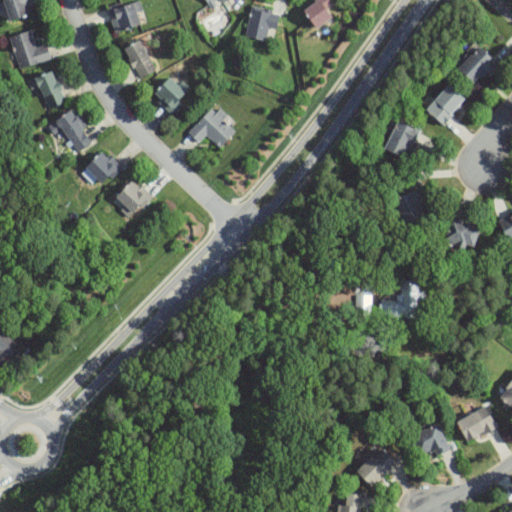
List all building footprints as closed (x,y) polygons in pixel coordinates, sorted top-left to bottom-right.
[(3,0),(9,21),(34,14),(30,0),(3,0)] [(137,14),(143,11),(139,0),(136,0),(108,10),(116,33),(141,24),(137,14)] [(318,29),(332,17),(318,0),(316,0),(304,11),(318,29)] [(246,37),(267,41),(269,29),(276,30),(279,12),(252,7),(246,37)] [(20,69),(51,60),(47,45),(37,48),(32,31),(11,37),(20,69)] [(156,71),(141,40),(124,48),(139,79),(156,71)] [(458,68),(473,84),(485,73),(489,78),(500,68),(481,47),(458,68)] [(35,77),(48,109),(66,102),(54,70),(35,77)] [(171,112),(188,94),(170,77),(153,95),(171,112)] [(442,125),(466,101),(449,85),(425,109),(442,125)] [(189,132),(199,143),(208,134),(221,147),(236,132),(224,120),(227,118),(216,106),(189,132)] [(93,140),(68,112),(55,123),(80,151),(93,140)] [(418,132),(399,121),(384,149),(403,159),(418,132)] [(122,168),(103,150),(85,168),(104,186),(122,168)] [(130,217),(152,199),(136,179),(114,197),(130,217)] [(394,201),(408,230),(431,218),(417,189),(394,201)] [(511,240),(511,216),(508,218),(511,226),(503,231),(509,242),(511,240)] [(471,252),(481,229),(454,217),(444,240),(471,252)] [(381,315),(418,320),(422,282),(401,279),(399,300),(383,298),(381,315)] [(21,343),(0,327),(0,361),(5,365),(21,343)] [(511,381),(499,398),(511,407),(511,381)] [(470,444),(496,425),(483,407),(457,425),(470,444)] [(410,435),(418,459),(447,450),(439,426),(410,435)] [(356,472),(372,488),(396,464),(380,448),(356,472)] [(361,511),(361,495),(345,495),(345,505),(335,505),(335,511),(361,511)]
